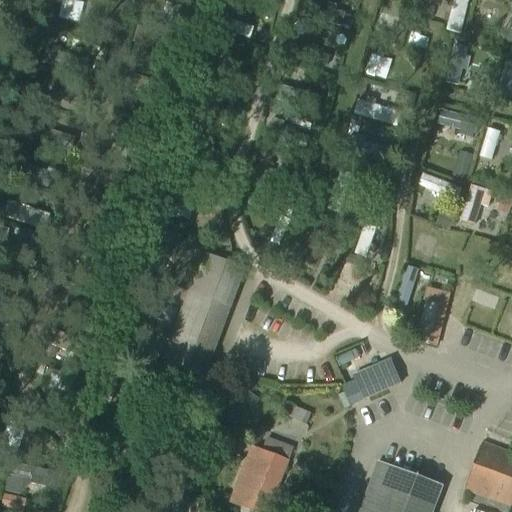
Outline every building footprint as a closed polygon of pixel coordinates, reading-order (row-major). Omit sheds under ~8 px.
[(450,31),(457,0),(442,0),(436,28),(450,31)] [(420,7),(418,15),(431,18),(433,10),(420,7)] [(345,15),(341,26),(350,29),(353,17),(345,15)] [(225,31),(241,36),(245,24),(229,18),(225,31)] [(291,43),(288,53),(295,55),(298,46),(291,43)] [(434,80),(446,83),(454,53),(441,50),(434,80)] [(158,64),(154,74),(165,78),(168,67),(158,64)] [(283,68),(280,76),(290,79),(292,71),(283,68)] [(483,80),(481,91),(489,93),(492,82),(483,80)] [(359,82),(356,92),(364,94),(367,84),(359,82)] [(272,105),(269,112),(280,116),(282,109),(272,105)] [(138,112),(136,118),(144,121),(146,115),(138,112)] [(272,119),(270,126),(281,130),(284,123),(272,119)] [(351,121),(348,130),(357,133),(360,124),(351,121)] [(460,131),(459,135),(473,139),(474,134),(460,131)] [(135,141),(133,146),(143,149),(145,144),(135,141)] [(259,149),(256,157),(269,162),(272,154),(259,149)] [(337,156),(333,168),(340,170),(344,159),(337,156)] [(458,158),(452,176),(465,179),(470,162),(458,158)] [(130,166),(128,173),(138,175),(140,169),(130,166)] [(350,181),(347,191),(353,193),(356,183),(350,181)] [(471,186),(460,223),(474,227),(480,206),(488,208),(493,192),(471,186)] [(511,199),(502,196),(496,211),(508,215),(511,202),(511,199)] [(440,215),(436,226),(448,231),(452,220),(440,215)] [(304,216),(288,256),(303,262),(313,238),(327,244),(333,228),(304,216)] [(152,227),(139,264),(153,269),(159,252),(174,257),(181,237),(152,227)] [(338,228),(333,241),(346,246),(351,232),(338,228)] [(371,245),(368,253),(374,255),(376,247),(371,245)] [(196,359),(232,260),(193,246),(157,344),(196,359)] [(349,255),(346,263),(356,267),(359,258),(349,255)] [(511,256),(498,257),(498,272),(511,270),(511,256)] [(316,288),(328,295),(345,265),(334,258),(316,288)] [(467,302),(497,312),(503,294),(473,285),(467,302)] [(426,288),(412,341),(436,348),(450,295),(426,288)] [(354,350),(336,359),(339,366),(357,358),(354,350)] [(70,360),(67,368),(77,371),(79,364),(70,360)] [(322,382),(331,378),(322,360),(313,364),(322,382)] [(355,381),(342,387),(349,405),(400,383),(390,361),(353,376),(355,381)] [(38,364),(35,373),(43,376),(46,366),(38,364)] [(125,366),(121,375),(129,378),(132,368),(125,366)] [(246,392),(237,405),(248,413),(257,401),(246,392)] [(392,412),(412,417),(417,401),(396,395),(392,412)] [(285,403),(281,414),(295,420),(300,410),(285,403)] [(438,428),(446,415),(429,404),(421,417),(438,428)] [(251,447),(229,502),(255,511),(267,511),(292,449),(267,439),(262,451),(251,447)] [(511,455),(483,445),(466,490),(511,506),(511,455)] [(358,511),(425,511),(436,484),(377,462),(358,511)] [(8,476),(4,492),(20,495),(32,484),(46,487),(47,486),(51,487),(54,473),(12,463),(9,477),(8,476)] [(4,496),(1,508),(21,511),(22,511),(25,501),(4,496)]
